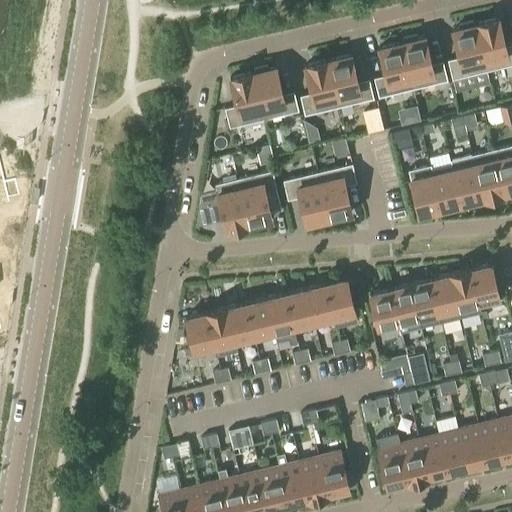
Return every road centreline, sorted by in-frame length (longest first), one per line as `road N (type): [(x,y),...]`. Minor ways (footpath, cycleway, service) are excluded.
road 1 (residential): [(458,0),(196,61),(165,253)]
road 2 (residential): [(165,253),(511,225)]
road 3 (residential): [(165,253),(122,511)]
road 4 (unclassified): [(32,357),(73,112)]
road 5 (residential): [(511,477),(354,511)]
road 6 (unclassified): [(7,511),(32,357)]
